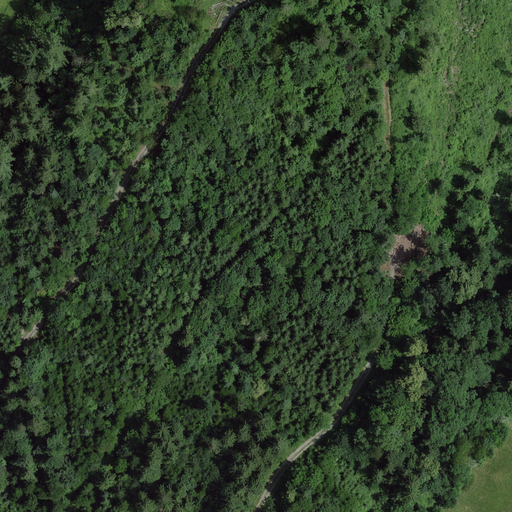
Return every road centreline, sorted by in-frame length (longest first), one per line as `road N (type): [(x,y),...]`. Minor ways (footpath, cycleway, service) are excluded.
road 1 (track): [(394,107),(339,143),(293,204),(218,279),(164,361),(97,511)]
road 2 (track): [(0,369),(86,267),(215,38),(236,8),(257,0)]
road 3 (track): [(273,511),(340,415),(370,346),(394,275),(402,178)]
